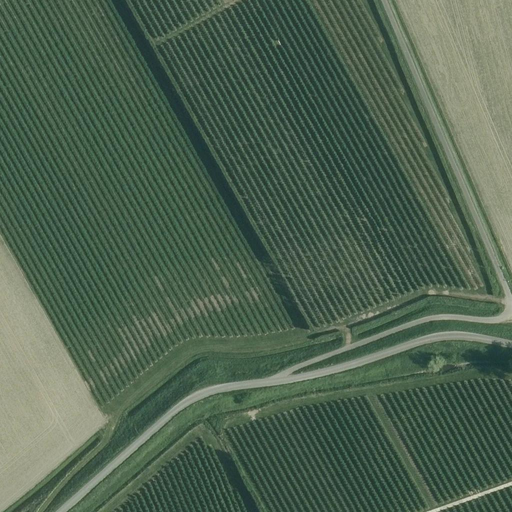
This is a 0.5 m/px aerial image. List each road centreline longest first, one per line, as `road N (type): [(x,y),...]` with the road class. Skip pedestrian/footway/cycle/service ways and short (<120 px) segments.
road 1 (unclassified): [(511,300),(385,0)]
road 2 (unclassified): [(273,382),(211,392),(170,416),(66,511)]
road 3 (unclassified): [(511,314),(423,319),(273,382)]
road 4 (unclassified): [(273,382),(440,337),(511,345)]
